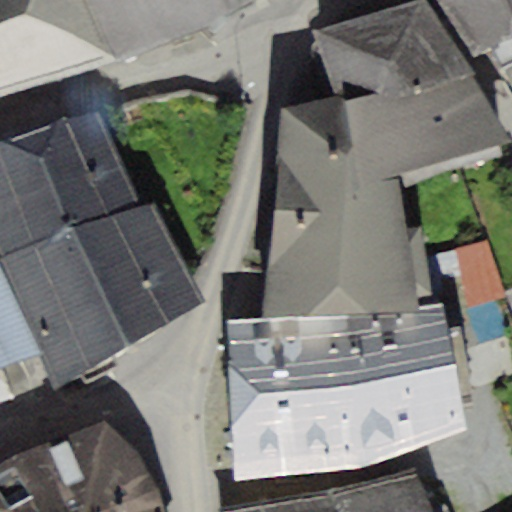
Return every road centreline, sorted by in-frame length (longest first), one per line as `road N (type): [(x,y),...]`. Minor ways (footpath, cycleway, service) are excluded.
road 1 (residential): [(248,26),(263,101),(251,223),(183,343)]
road 2 (residential): [(0,105),(203,58),(248,26)]
road 3 (residential): [(183,343),(72,404),(0,424)]
road 4 (residential): [(183,343),(189,511)]
road 5 (residential): [(433,0),(511,113)]
